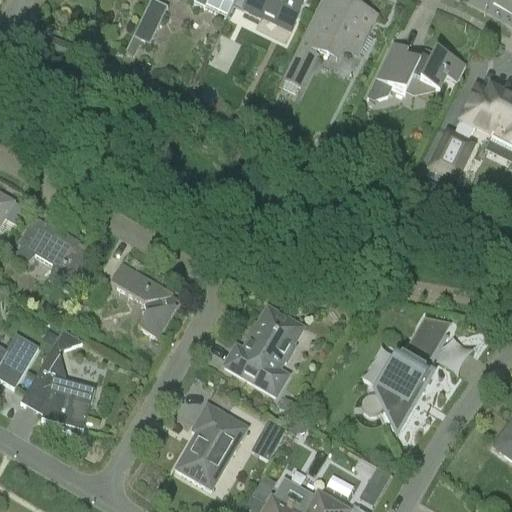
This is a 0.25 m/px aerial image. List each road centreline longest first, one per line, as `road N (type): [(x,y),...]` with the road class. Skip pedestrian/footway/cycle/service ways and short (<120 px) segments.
road 1 (residential): [(0,159),(207,282),(212,306),(99,500)]
road 2 (residential): [(401,511),(511,349)]
